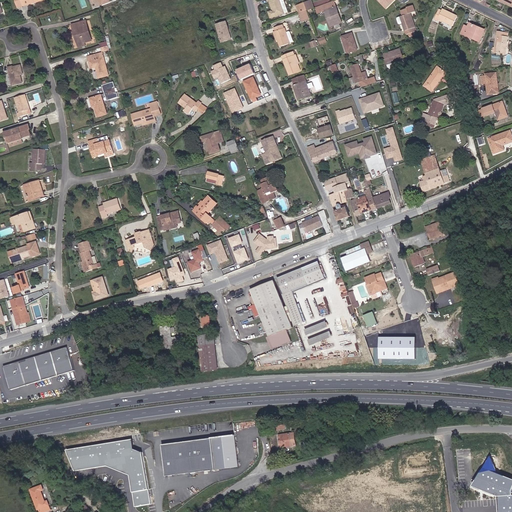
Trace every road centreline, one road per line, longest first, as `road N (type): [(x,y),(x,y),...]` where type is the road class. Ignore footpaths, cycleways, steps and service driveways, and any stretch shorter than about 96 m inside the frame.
road 1 (trunk): [(0,435),(238,401),(357,397),(511,407)]
road 2 (trunk): [(395,385),(235,388),(0,423)]
road 3 (tertiary): [(68,322),(214,287),(340,239)]
road 4 (residential): [(248,0),(340,239)]
road 5 (residential): [(262,477),(397,436),(511,429)]
road 6 (tertiary): [(340,239),(511,164)]
road 7 (residential): [(39,41),(64,146),(62,182)]
road 8 (residential): [(62,182),(57,251),(68,322)]
road 9 (trunk): [(511,358),(395,385)]
